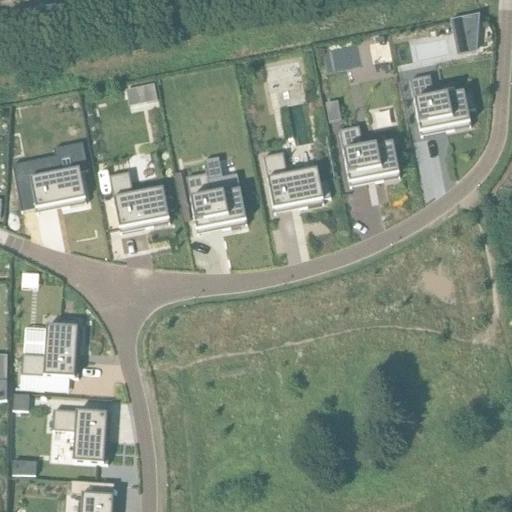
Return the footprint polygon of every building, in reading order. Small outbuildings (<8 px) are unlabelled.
[(446,135),(470,131),(467,114),(475,113),(472,94),(434,102),(430,80),(410,84),(421,140),(423,140),(446,135)] [(156,84),(128,91),(132,109),(161,102),(156,84)] [(400,181),(393,146),(342,156),(349,191),(400,181)] [(73,170),(23,180),(30,215),(80,205),(73,170)] [(324,208),(317,172),(267,182),(274,218),(324,208)] [(131,176),(112,179),(116,196),(134,193),(131,176)] [(181,176),(175,178),(184,224),(190,223),(181,176)] [(166,227),(159,191),(108,201),(115,237),(166,227)] [(247,228),(240,193),(189,203),(196,238),(247,228)] [(46,329),(42,381),(79,383),(82,331),(46,329)] [(29,399),(12,398),(12,415),(28,416),(29,399)] [(108,418),(76,416),(52,415),(50,436),(74,438),(72,468),(104,470),(108,418)] [(116,511),(117,503),(81,501),(80,511),(116,511)]
